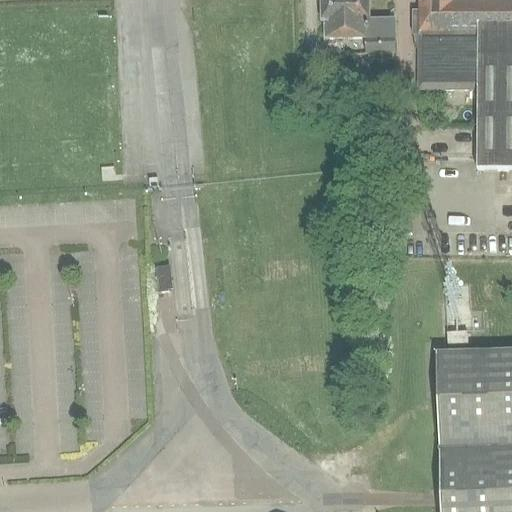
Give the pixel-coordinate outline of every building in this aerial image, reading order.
[(366,56),(395,55),(395,22),(369,22),(369,0),(321,0),(321,25),(325,25),(325,41),(366,40),(366,56)] [(452,92),(478,92),(478,171),(511,171),(511,4),(419,4),(419,14),(413,14),(413,37),(418,37),(418,93),(452,93),(452,92)] [(170,268),(156,270),(158,295),(172,294),(170,268)] [(448,348),(469,346),(468,334),(447,335),(448,348)] [(511,511),(511,353),(436,356),(441,511),(511,511)]
